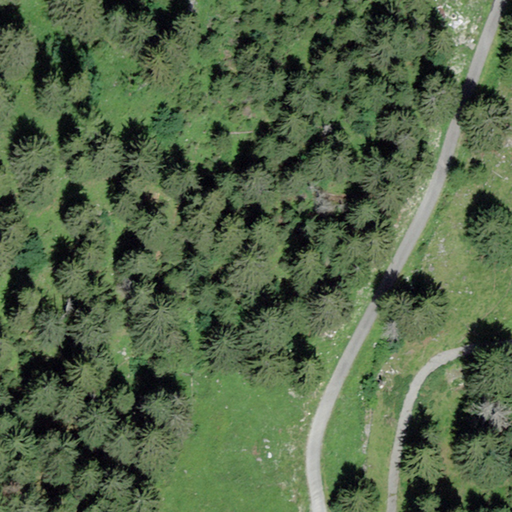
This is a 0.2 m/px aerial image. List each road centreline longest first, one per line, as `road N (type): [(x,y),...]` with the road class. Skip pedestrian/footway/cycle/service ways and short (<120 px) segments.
road 1 (unclassified): [(318,511),(313,457),(320,419),(435,194),(507,0)]
road 2 (track): [(391,511),(412,386),(442,357),(511,343)]
